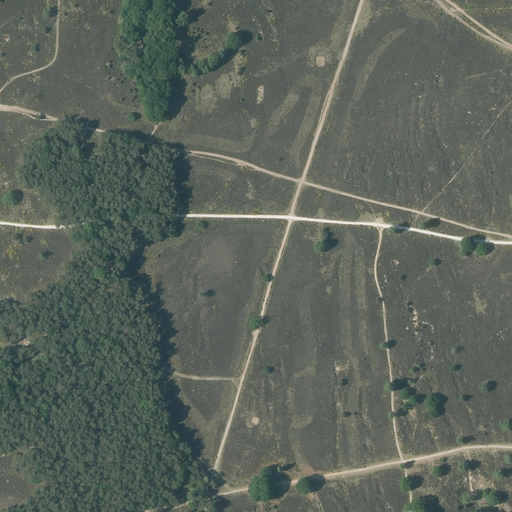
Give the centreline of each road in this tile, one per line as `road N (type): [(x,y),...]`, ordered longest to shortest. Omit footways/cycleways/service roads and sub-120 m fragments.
road 1 (track): [(511,446),(145,511)]
road 2 (track): [(0,344),(22,338),(154,361),(192,378),(243,378)]
